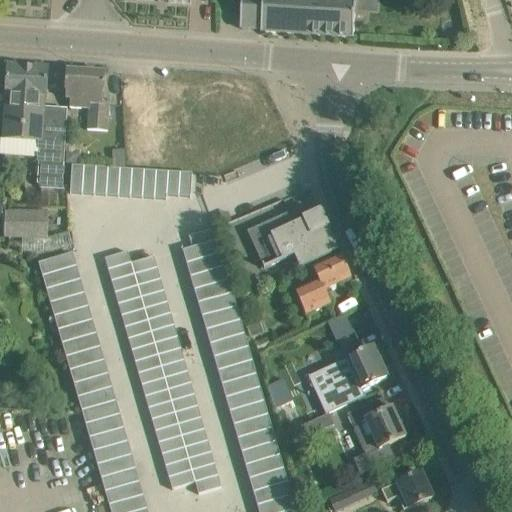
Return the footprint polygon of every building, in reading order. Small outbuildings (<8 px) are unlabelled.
[(241,0),(240,30),(261,31),(261,33),(353,39),(355,0),(241,0)] [(4,140),(3,155),(39,158),(37,185),(62,187),(67,116),(42,114),(44,95),(46,95),(46,91),(47,71),(8,68),(7,93),(4,140)] [(89,106),(87,131),(107,133),(109,106),(102,105),(103,94),(104,94),(106,74),(66,72),(65,91),(66,92),(66,99),(70,100),(69,109),(81,110),(81,106),(89,106)] [(178,91),(135,88),(133,119),(176,122),(178,91)] [(125,152),(113,153),(114,170),(120,170),(126,171),(125,152)] [(72,167),(70,195),(72,195),(82,196),(84,168),(72,167)] [(84,168),(82,196),(94,197),(96,169),(84,168)] [(96,169),(94,197),(106,197),(108,169),(96,169)] [(108,169),(106,197),(118,198),(120,170),(114,170),(108,169)] [(120,170),(118,198),(130,199),(132,171),(126,171),(120,170)] [(132,171),(130,199),(142,200),(144,172),(132,171)] [(144,172),(142,200),(154,201),(156,173),(144,172)] [(156,173),(154,201),(166,201),(166,197),(168,173),(156,173)] [(168,173),(166,197),(179,198),(180,174),(168,173)] [(180,174),(179,198),(191,199),(192,176),(192,175),(180,174)] [(48,212),(9,210),(8,240),(47,241),(48,212)] [(305,223),(295,227),(293,228),(289,214),(248,233),(265,271),(296,257),(301,268),(310,263),(311,264),(338,252),(320,214),(304,221),(305,223)] [(212,231),(189,238),(192,249),(215,243),(212,231)] [(192,249),(183,252),(187,266),(221,256),(217,242),(215,243),(192,249)] [(128,254),(105,260),(108,272),(131,265),(128,254)] [(73,255),(38,265),(42,279),(77,269),(73,255)] [(221,256),(187,266),(191,279),(225,269),(221,256)] [(324,291),(351,280),(345,267),(347,265),(344,259),(341,259),(340,257),(313,269),(318,281),(295,292),(305,316),(330,305),(324,291)] [(154,258),(131,265),(135,277),(158,270),(154,258)] [(131,265),(108,272),(111,283),(135,277),(131,265)] [(77,269),(42,279),(46,292),(81,282),(77,269)] [(225,269),(191,279),(195,293),(229,283),(225,269)] [(158,270),(135,277),(138,288),(161,282),(158,270)] [(135,277),(111,283),(115,295),(138,288),(135,277)] [(81,282),(46,292),(50,306),(85,296),(81,282)] [(161,282),(138,288),(141,300),(164,293),(161,282)] [(229,283),(195,293),(199,306),(233,296),(229,283)] [(138,288),(115,295),(118,307),(141,300),(138,288)] [(164,293),(141,300),(145,311),(168,305),(164,293)] [(85,296),(50,306),(54,319),(89,309),(85,296)] [(233,296),(199,306),(202,320),(237,310),(233,296)] [(141,300),(118,307),(122,318),(145,311),(141,300)] [(168,305),(145,311),(148,323),(171,316),(168,305)] [(89,309),(54,319),(58,333),(93,323),(89,309)] [(237,310),(202,320),(206,333),(241,323),(237,310)] [(145,311),(122,318),(125,330),(148,323),(145,311)] [(171,316),(148,323),(151,334),(174,328),(171,316)] [(336,343),(354,334),(346,318),(328,326),(336,343)] [(93,323),(58,333),(62,346),(97,336),(93,323)] [(148,323),(125,330),(128,341),(151,334),(148,323)] [(241,323),(206,333),(210,347),(245,336),(241,323)] [(174,328),(151,334),(155,346),(178,339),(174,328)] [(151,334),(128,341),(132,353),(155,346),(151,334)] [(97,336),(62,346),(66,360),(100,350),(97,336)] [(245,336),(210,347),(214,360),(249,350),(245,336)] [(178,339),(155,346),(158,358),(181,351),(178,339)] [(155,346),(132,353),(135,364),(158,358),(155,346)] [(347,361),(308,379),(326,418),(330,416),(366,399),(362,391),(369,388),(387,379),(373,349),(347,361)] [(100,350),(66,360),(70,373),(104,363),(100,350)] [(249,350),(214,360),(218,374),(253,363),(249,350)] [(181,351),(158,358),(162,369),(185,362),(181,351)] [(158,358),(135,364),(139,376),(162,369),(158,358)] [(185,362),(162,369),(165,381),(188,374),(185,362)] [(104,363),(70,373),(74,387),(108,377),(104,363)] [(253,363),(218,374),(222,387),(257,377),(253,363)] [(162,369),(139,376),(142,387),(165,381),(162,369)] [(188,374),(165,381),(168,392),(191,385),(188,374)] [(108,377),(74,387),(78,400),(112,390),(108,377)] [(257,377),(222,387),(226,400),(261,390),(257,377)] [(165,381),(142,387),(145,399),(168,392),(165,381)] [(191,385),(168,392),(172,404),(195,397),(191,385)] [(276,385),(268,388),(272,402),(282,398),(276,385)] [(112,390),(78,400),(82,414),(116,404),(112,390)] [(261,390),(226,400),(230,414),(265,404),(261,390)] [(168,392),(145,399),(149,411),(172,404),(168,392)] [(195,397),(172,404),(175,415),(198,409),(195,397)] [(383,399),(348,416),(355,431),(354,432),(366,457),(406,439),(392,410),(389,411),(383,399)] [(116,404),(82,414),(86,427),(120,417),(116,404)] [(172,404),(149,411),(152,422),(175,415),(172,404)] [(265,404),(230,414),(234,427),(269,417),(265,404)] [(198,409),(175,415),(178,427),(201,420),(198,409)] [(175,415),(152,422),(155,434),(178,427),(175,415)] [(120,417),(86,427),(89,441),(124,430),(120,417)] [(269,417),(234,427),(238,441),(272,431),(269,417)] [(312,433),(314,438),(336,428),(331,417),(309,426),(312,433)] [(201,420),(178,427),(182,438),(205,432),(201,420)] [(309,425),(293,432),(298,444),(310,438),(312,433),(309,426),(309,425)] [(178,427),(155,434),(159,445),(182,438),(178,427)] [(124,430),(89,441),(93,454),(128,444),(124,430)] [(272,431),(238,441),(242,454),(276,444),(272,431)] [(205,432),(182,438),(185,450),(208,443),(205,432)] [(182,438),(159,445),(162,457),(185,450),(182,438)] [(208,443),(185,450),(189,462),(212,455),(208,443)] [(128,444),(93,454),(97,468),(132,457),(128,444)] [(276,444),(242,454),(246,468),(280,458),(276,444)] [(185,450),(162,457),(166,468),(189,462),(185,450)] [(212,455),(189,462),(192,473),(215,466),(212,455)] [(132,457),(97,468),(101,481),(136,471),(132,457)] [(280,458),(246,468),(250,481),(284,471),(280,458)] [(189,462),(166,468),(169,480),(192,473),(189,462)] [(215,466),(192,473),(195,485),(218,478),(215,466)] [(136,471),(101,481),(105,494),(140,484),(136,471)] [(284,471),(250,481),(254,495),(288,485),(284,471)] [(192,473),(169,480),(172,491),(195,485),(192,473)] [(382,493),(387,504),(402,498),(408,511),(434,500),(422,474),(382,493)] [(218,478),(195,485),(199,496),(222,490),(218,478)] [(334,511),(339,511),(378,495),(373,483),(330,502),(334,511)] [(140,484),(105,494),(109,508),(144,498),(140,484)] [(288,485),(254,495),(258,508),(292,498),(288,485)] [(144,498),(109,508),(110,511),(145,511),(148,511),(144,498)] [(292,498),(258,508),(258,511),(295,511),(296,511),(292,498)]
